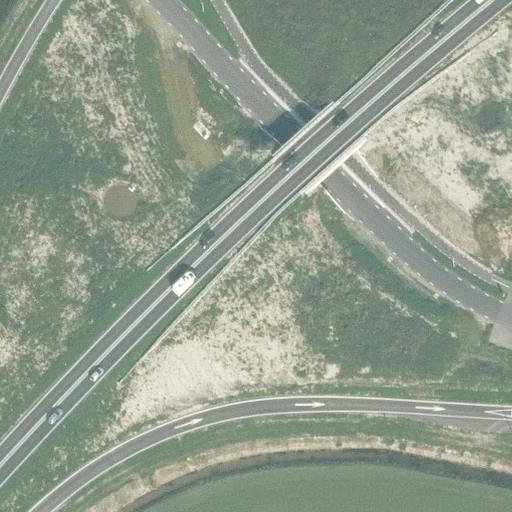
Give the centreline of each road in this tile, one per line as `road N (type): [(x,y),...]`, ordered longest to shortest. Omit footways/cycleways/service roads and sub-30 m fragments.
road 1 (trunk): [(493,0),(297,167),(0,467)]
road 2 (trunk): [(41,511),(119,453),(228,413),(383,406),(511,414)]
road 3 (tertiary): [(511,318),(425,269),(157,0)]
